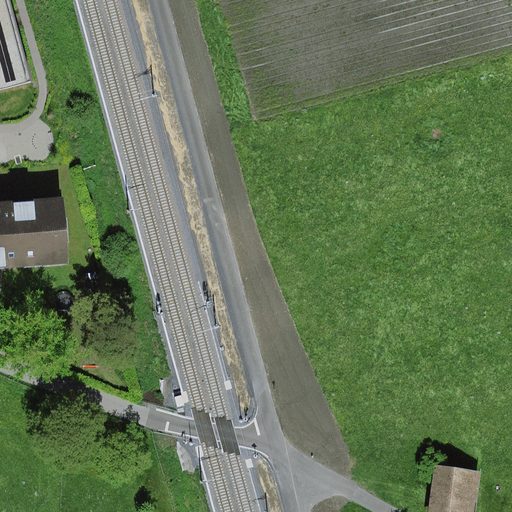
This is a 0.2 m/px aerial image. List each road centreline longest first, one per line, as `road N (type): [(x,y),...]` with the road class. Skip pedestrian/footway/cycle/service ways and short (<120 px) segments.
road 1 (track): [(151,0),(270,446)]
road 2 (residential): [(0,363),(164,424),(270,446),(393,511)]
